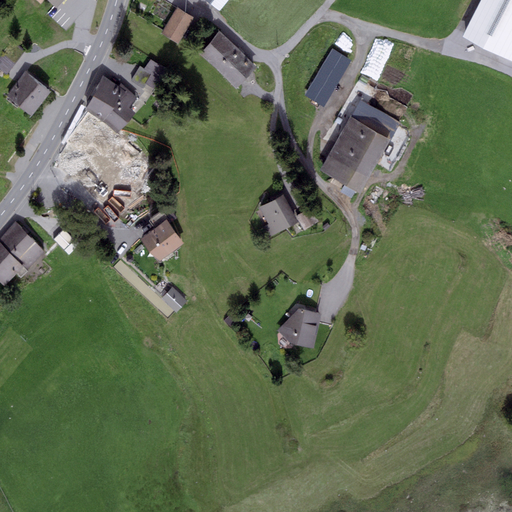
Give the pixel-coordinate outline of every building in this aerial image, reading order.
[(511,0),(481,0),(463,36),(511,60),(511,0)] [(177,7),(162,33),(178,43),(194,17),(177,7)] [(220,32),(200,53),(237,87),(257,66),(220,32)] [(12,41),(0,56),(0,68),(7,74),(25,50),(12,41)] [(352,60),(332,49),(305,95),(324,107),(352,60)] [(167,71),(151,60),(145,69),(140,66),(131,80),(144,89),(147,84),(155,89),(167,71)] [(26,71),(7,96),(32,115),(51,91),(26,71)] [(87,107),(104,119),(121,100),(129,108),(137,98),(121,83),(118,86),(103,75),(87,107)] [(135,112),(129,108),(121,100),(104,119),(119,132),(135,112)] [(361,100),(320,170),(345,184),(341,192),(352,198),(356,190),(360,193),(400,123),(361,100)] [(88,111),(64,144),(114,188),(142,155),(88,111)] [(114,188),(107,196),(127,214),(140,200),(120,182),(114,188)] [(386,190),(375,184),(366,201),(376,206),(386,190)] [(296,216),(284,194),(259,208),(268,224),(262,227),(269,238),(299,222),(303,230),(319,221),(311,208),(296,216)] [(142,239),(159,262),(184,243),(166,220),(142,239)] [(15,222),(0,239),(0,241),(28,270),(46,251),(15,222)] [(74,236),(65,227),(54,239),(63,248),(74,236)] [(21,277),(28,270),(0,241),(0,280),(5,285),(17,273),(21,277)] [(172,287),(162,299),(177,312),(187,300),(172,287)] [(321,314),(299,308),(278,330),(291,344),(314,348),(321,314)]
